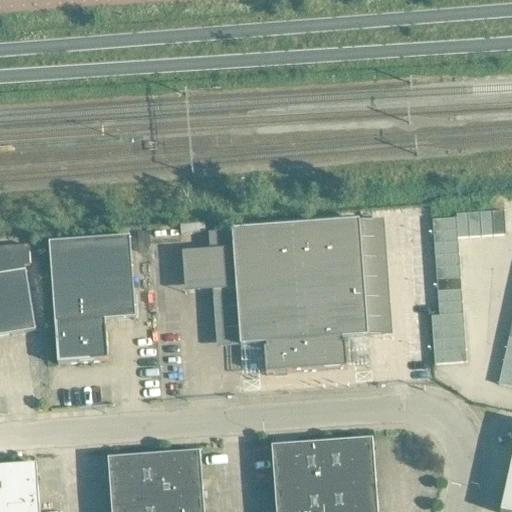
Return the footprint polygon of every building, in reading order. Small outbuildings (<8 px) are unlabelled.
[(505,213),(493,214),(494,238),(506,237),(505,213)] [(494,238),(493,214),(481,215),(482,238),(494,238)] [(470,239),(469,215),(457,216),(457,220),(433,222),(434,234),(458,232),(458,240),(470,239)] [(482,238),(481,215),(469,215),(470,239),(482,238)] [(234,250),(182,254),(185,296),(237,292),(241,349),(267,347),(267,351),(265,351),(267,377),(288,375),(348,371),(346,345),(344,345),(343,341),(369,339),(366,292),(379,291),(377,269),(364,270),(360,223),(233,232),(233,233),(234,250)] [(458,232),(434,234),(435,258),(459,256),(458,240),(458,232)] [(131,240),(50,246),(59,366),(109,363),(107,323),(137,321),(131,240)] [(29,247),(0,249),(0,338),(37,333),(26,268),(31,268),(29,247)] [(460,268),(459,256),(435,258),(436,270),(460,268)] [(461,280),(460,268),(436,270),(437,282),(461,280)] [(462,292),(461,280),(437,282),(438,294),(462,292)] [(463,304),(462,292),(438,294),(439,306),(463,304)] [(464,316),(463,304),(439,306),(440,318),(464,316)] [(464,328),(464,316),(440,318),(432,319),(433,330),(464,328)] [(465,340),(464,328),(433,330),(433,342),(465,340)] [(466,352),(465,340),(433,342),(434,354),(466,352)] [(467,364),(466,352),(434,354),(435,366),(467,364)] [(511,376),(511,364),(504,363),(502,374),(511,376)] [(511,388),(511,376),(502,374),(499,386),(511,388)] [(374,443),(323,446),(326,487),(377,483),(374,443)] [(326,487),(323,446),(273,450),(275,490),(326,487)] [(201,455),(155,459),(158,499),(204,496),(201,455)] [(158,499),(155,459),(109,462),(112,503),(158,499)] [(511,511),(511,464),(501,511),(511,511)] [(38,468),(0,470),(0,511),(41,508),(38,468)] [(378,511),(377,483),(326,487),(328,511),(378,511)] [(328,511),(326,487),(275,490),(277,511),(328,511)] [(205,511),(204,496),(158,499),(158,511),(205,511)] [(158,511),(158,499),(112,503),(112,511),(158,511)]
